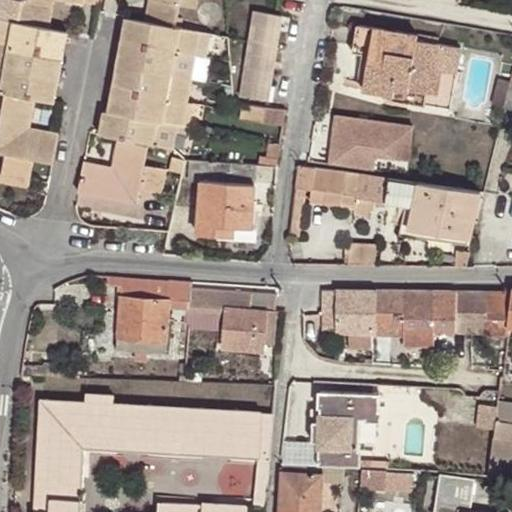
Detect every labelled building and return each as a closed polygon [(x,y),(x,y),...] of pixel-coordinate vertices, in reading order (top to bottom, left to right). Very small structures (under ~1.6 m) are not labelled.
[(85,2),(84,0),(22,0),(18,21),(46,27),(50,28),(55,0),(56,0),(84,5),(85,2)] [(148,0),(145,20),(148,21),(177,26),(181,5),(197,8),(198,0),(148,0)] [(281,15),(253,10),(240,97),(268,101),(281,15)] [(145,20),(125,16),(121,40),(144,45),(148,21),(145,20)] [(18,21),(0,17),(0,42),(42,51),(46,27),(18,21)] [(148,21),(144,45),(196,55),(201,31),(181,27),(177,26),(148,21)] [(358,25),(353,52),(370,56),(364,89),(393,94),(394,94),(396,88),(426,93),(437,95),(440,72),(435,71),(440,44),(418,40),(419,35),(358,25)] [(64,56),(69,32),(50,28),(46,27),(42,51),(64,56)] [(201,31),(196,55),(204,56),(207,57),(211,33),(201,31)] [(144,45),(121,40),(119,51),(118,59),(131,62),(132,58),(141,60),(139,69),(192,79),(196,55),(144,45)] [(42,51),(0,42),(0,67),(37,74),(42,51)] [(440,72),(457,74),(462,48),(440,44),(435,71),(440,72)] [(59,79),(64,56),(42,51),(37,74),(59,79)] [(204,56),(196,55),(192,79),(200,80),(204,56)] [(131,62),(118,59),(117,64),(139,69),(141,60),(132,58),(131,62)] [(139,69),(117,64),(112,87),(134,92),(139,69)] [(37,74),(0,67),(0,91),(5,93),(32,98),(37,74)] [(192,79),(139,69),(134,92),(160,96),(188,102),(192,79)] [(55,103),(59,79),(37,74),(32,98),(37,99),(55,103)] [(510,85),(511,81),(499,78),(493,103),(505,106),(510,85)] [(130,116),(134,92),(112,87),(107,111),(126,115),(130,116)] [(426,93),(396,88),(394,94),(393,94),(392,99),(424,105),(426,93)] [(184,126),(188,102),(160,96),(134,92),(130,116),(178,125),(184,126)] [(37,99),(32,98),(5,93),(0,121),(0,152),(6,154),(34,160),(53,164),(59,132),(31,127),(37,99)] [(188,127),(194,103),(188,102),(184,126),(188,127)] [(268,108),(245,105),(243,119),(266,122),(268,108)] [(126,115),(107,111),(103,111),(99,134),(119,138),(121,138),(126,115)] [(174,148),(177,134),(178,125),(130,116),(126,115),(121,138),(148,143),(174,148)] [(343,146),(347,117),(337,116),(330,165),(335,165),(338,146),(343,146)] [(414,127),(347,117),(343,146),(338,146),(335,165),(375,171),(377,156),(410,160),(414,127)] [(190,127),(188,127),(184,126),(178,125),(177,134),(188,136),(190,127)] [(148,143),(121,138),(119,138),(113,168),(84,162),(79,191),(136,202),(139,189),(144,164),(148,143)] [(280,144),(269,142),(267,156),(259,156),(258,164),(276,166),(280,144)] [(34,160),(6,154),(2,174),(22,178),(31,179),(34,160)] [(182,173),(185,160),(172,157),(170,170),(182,173)] [(252,227),(256,164),(191,160),(190,181),(201,182),(197,233),(236,236),(236,233),(236,226),(252,227)] [(144,164),(139,189),(163,194),(167,169),(144,164)] [(308,166),(299,165),(296,188),(305,189),(313,190),(311,201),(356,208),(355,213),(370,216),(371,210),(373,211),(375,201),(412,206),(409,226),(470,235),(477,191),(386,178),(308,166)] [(2,174),(0,173),(0,182),(28,188),(31,179),(22,178),(2,174)] [(305,189),(296,188),(295,195),(296,195),(304,196),(305,189)] [(296,195),(290,235),(300,236),(306,196),(304,196),(296,195)] [(251,235),(252,227),(236,226),(236,233),(251,235)] [(349,242),(348,264),(376,265),(377,243),(349,242)] [(457,251),(456,266),(466,267),(470,251),(457,251)] [(129,277),(107,276),(107,285),(121,286),(117,350),(135,351),(148,353),(167,354),(170,306),(171,300),(191,302),(192,282),(129,277)] [(209,284),(192,282),(191,302),(190,311),(224,314),(222,349),(265,353),(266,344),(266,338),(275,339),(277,310),(275,310),(276,293),(242,290),(209,288),(209,284)] [(377,332),(377,291),(324,289),(323,331),(374,332),(377,332)] [(435,332),(472,333),(473,292),(457,291),(377,291),(377,332),(377,336),(404,336),(404,346),(434,346),(435,332)] [(510,319),(511,300),(511,292),(473,292),(472,333),(488,333),(488,319),(510,319)] [(181,326),(189,326),(190,311),(191,302),(171,300),(170,306),(183,308),(181,326)] [(148,353),(135,351),(135,358),(147,360),(148,353)] [(322,438),(320,463),(373,466),(373,459),(361,458),(363,416),(382,417),(384,391),(325,387),(323,418),(316,417),(314,438),(322,438)] [(258,456),(267,457),(271,413),(262,412),(262,411),(210,408),(160,405),(114,402),(115,395),(85,393),(85,401),(41,398),(40,423),(38,466),(36,496),(51,497),(49,511),(36,511),(35,511),(80,511),(82,499),(85,446),(155,450),(209,453),(258,456)] [(497,421),(499,407),(481,406),(479,429),(496,430),(497,421)] [(495,437),(511,439),(511,422),(497,421),(496,430),(495,437)] [(511,439),(495,437),(494,442),(508,443),(508,448),(511,448),(511,439)] [(317,443),(289,442),(288,457),(316,458),(317,443)] [(262,511),(267,457),(258,456),(253,505),(248,504),(247,511),(262,511)] [(343,483),(345,467),(324,466),(323,472),(307,471),(307,466),(283,464),(283,469),(282,470),(279,510),(308,511),(322,511),(324,481),(343,483)] [(471,511),(476,478),(440,474),(434,511),(471,511)] [(49,511),(51,497),(36,496),(35,511),(36,511),(49,511)] [(200,511),(201,503),(159,501),(158,511),(200,511)] [(247,511),(248,504),(203,502),(202,511),(247,511)]
